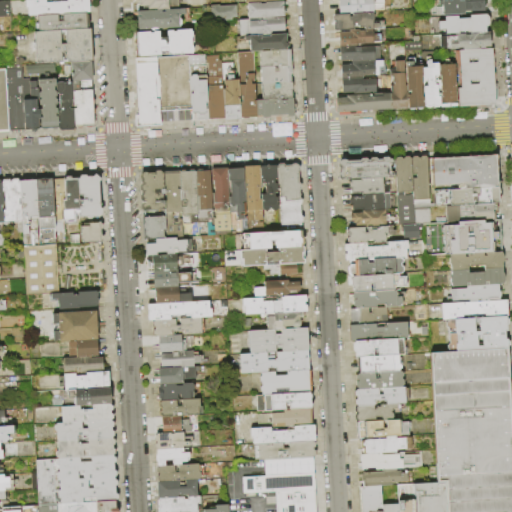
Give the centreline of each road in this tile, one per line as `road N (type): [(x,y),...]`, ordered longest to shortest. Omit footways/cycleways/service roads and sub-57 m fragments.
road 1 (residential): [(308,0),(337,511)]
road 2 (residential): [(511,128),(0,157)]
road 3 (residential): [(108,0),(137,511)]
